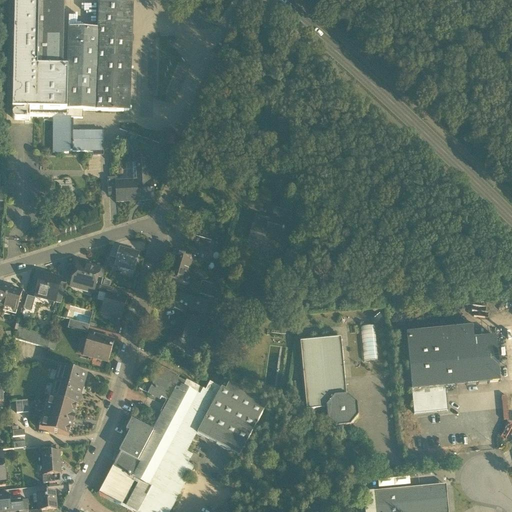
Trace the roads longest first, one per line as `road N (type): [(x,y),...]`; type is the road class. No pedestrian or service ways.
road 1 (primary): [(276,0),(511,216)]
road 2 (residential): [(75,500),(101,442),(162,237),(155,222)]
road 3 (residential): [(155,222),(0,271)]
